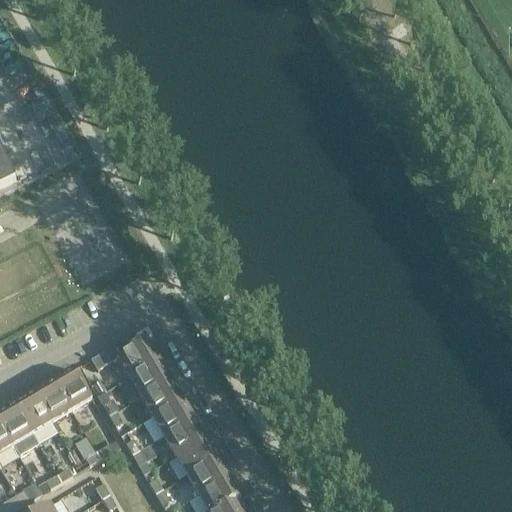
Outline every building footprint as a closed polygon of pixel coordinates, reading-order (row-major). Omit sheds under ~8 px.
[(0,189),(15,182),(0,151),(0,189)] [(130,353),(124,343),(104,355),(110,366),(117,362),(129,381),(159,363),(147,343),(130,353)] [(170,383),(159,363),(129,381),(140,401),(170,383)] [(91,403),(74,373),(53,385),(71,415),(91,403)] [(182,403),(170,383),(140,401),(152,421),(182,403)] [(100,384),(93,388),(98,397),(105,393),(100,384)] [(71,415),(53,385),(34,396),(52,426),(71,415)] [(52,426),(34,396),(14,408),(32,438),(52,426)] [(194,422),(182,403),(152,421),(164,440),(194,422)] [(109,404),(102,409),(108,420),(116,415),(109,404)] [(32,438),(14,408),(0,416),(0,428),(12,450),(32,438)] [(122,427),(116,415),(108,420),(115,431),(122,427)] [(205,442),(194,422),(164,440),(175,460),(205,442)] [(0,471),(19,461),(12,450),(0,428),(0,471)] [(87,442),(76,448),(83,459),(93,453),(87,442)] [(217,462),(205,442),(175,460),(187,479),(217,462)] [(132,443),(125,448),(132,459),(139,455),(132,443)] [(107,449),(96,456),(100,463),(111,457),(107,449)] [(146,466),(139,455),(132,459),(138,470),(146,466)] [(100,463),(96,456),(84,463),(89,470),(100,463)] [(229,481),(217,462),(187,479),(198,499),(229,481)] [(68,473),(56,479),(61,487),(72,480),(68,473)] [(61,487),(56,479),(45,486),(50,493),(61,487)] [(241,501),(229,481),(198,499),(206,511),(221,511),(234,505),(241,501)] [(156,483),(148,487),(155,498),(162,494),(156,483)] [(95,492),(102,503),(109,499),(102,488),(95,492)] [(169,505),(162,494),(155,498),(162,509),(169,505)] [(23,495),(15,499),(22,510),(29,505),(23,495)] [(17,511),(22,510),(15,499),(0,508),(0,511),(17,511)] [(112,511),(116,510),(109,499),(102,503),(106,511),(112,511)]
